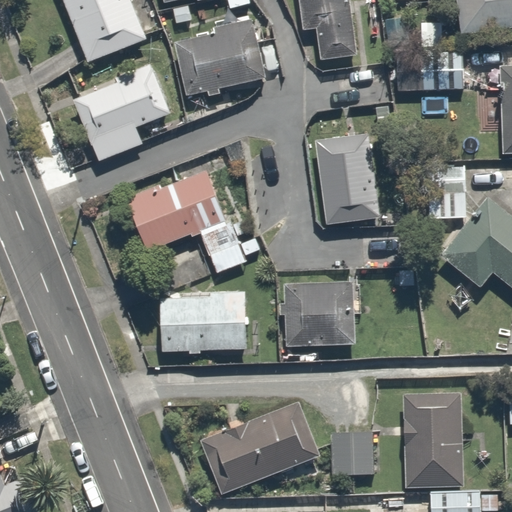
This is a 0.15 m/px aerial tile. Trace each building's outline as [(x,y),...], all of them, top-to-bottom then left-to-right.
[(69,0),(95,62),(154,38),(138,0),(69,0)] [(354,0),(305,0),(316,67),(364,60),(354,0)] [(511,0),(463,0),(469,37),(511,30),(511,0)] [(265,27),(187,46),(198,91),(276,71),(265,27)] [(160,65),(90,86),(108,147),(179,126),(160,65)] [(379,139),(320,149),(334,233),(393,223),(379,139)] [(472,167),(435,166),(434,221),(471,222),(472,167)] [(212,171),(136,197),(153,249),(229,223),(212,171)] [(447,257),(489,288),(499,275),(511,284),(511,210),(492,196),(447,257)] [(358,288),(288,290),(288,304),(284,304),(285,319),(288,319),(289,345),(360,344),(358,288)] [(255,294),(168,296),(170,355),(256,353),(255,294)] [(468,396),(409,397),(410,484),(469,484),(468,396)] [(307,405),(202,444),(221,496),(326,457),(307,405)] [(377,435),(336,434),(335,474),(377,474),(377,435)] [(0,511),(9,511),(0,481),(0,511)] [(480,511),(480,490),(432,491),(432,511),(480,511)]
